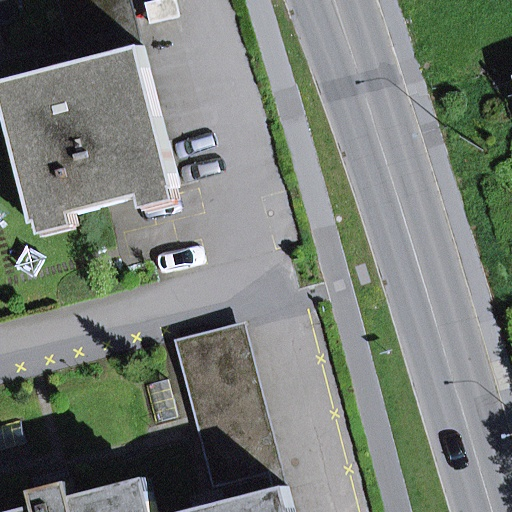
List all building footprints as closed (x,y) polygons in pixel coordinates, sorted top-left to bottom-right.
[(127,34),(132,33),(123,0),(57,0),(70,48),(127,34)] [(132,54),(145,50),(132,0),(123,0),(132,33),(127,34),(132,54)] [(180,186),(145,50),(132,54),(75,68),(42,77),(7,86),(41,221),(180,186)] [(39,62),(42,77),(75,68),(71,54),(39,62)] [(289,491),(290,491),(247,323),(238,326),(276,474),(269,475),(274,495),(289,491)] [(269,475),(276,474),(238,326),(176,341),(214,489),(269,475)] [(35,479),(39,494),(74,485),(70,470),(35,479)] [(157,511),(149,482),(78,500),(74,485),(39,494),(43,510),(33,511),(157,511)] [(224,491),(192,499),(195,511),(205,511),(228,506),(224,491)] [(294,511),(289,491),(274,495),(228,506),(205,511),(294,511)]
